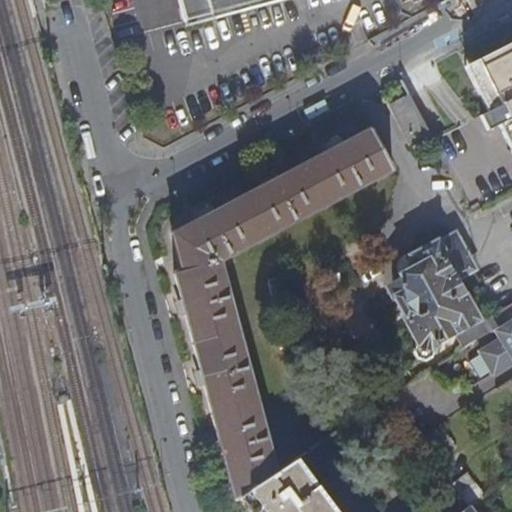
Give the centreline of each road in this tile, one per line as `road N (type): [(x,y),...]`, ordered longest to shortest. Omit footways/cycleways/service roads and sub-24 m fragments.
road 1 (residential): [(125,203),(498,0)]
road 2 (residential): [(187,511),(119,236),(125,203)]
road 3 (unknown): [(357,0),(177,60),(159,39),(146,0)]
road 4 (residential): [(125,203),(70,16)]
